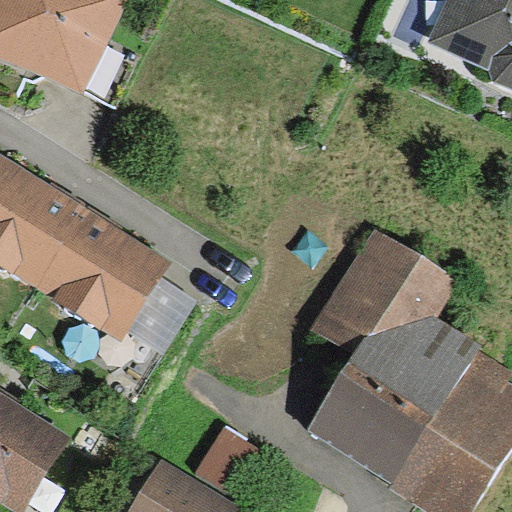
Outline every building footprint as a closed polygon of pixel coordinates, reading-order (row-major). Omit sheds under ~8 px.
[(119,1),(118,0),(0,0),(0,74),(67,107),(119,1)] [(511,0),(444,0),(422,51),(511,89),(511,0)] [(164,272),(0,171),(0,285),(114,354),(164,272)] [(351,361),(307,429),(436,511),(467,511),(511,443),(511,388),(446,346),(478,297),(375,231),(308,334),(351,361)] [(185,355),(204,301),(171,289),(151,344),(185,355)] [(17,511),(66,433),(0,393),(0,502),(15,511),(17,511)] [(156,457),(122,511),(241,511),(274,458),(223,428),(192,478),(156,457)]
